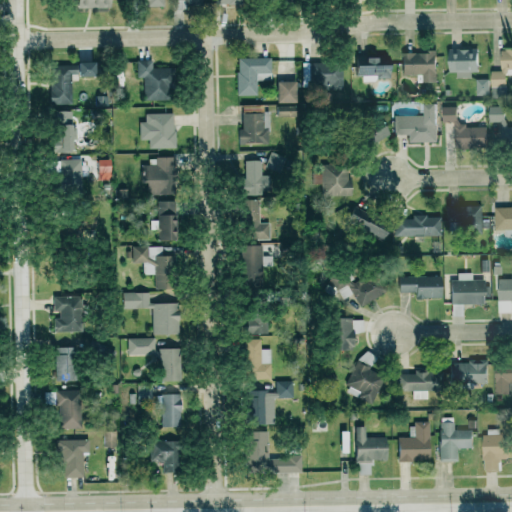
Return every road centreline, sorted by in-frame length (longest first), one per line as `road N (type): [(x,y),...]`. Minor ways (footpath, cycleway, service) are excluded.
road 1 (secondary): [(0,509),(511,497)]
road 2 (residential): [(26,509),(17,0)]
road 3 (residential): [(17,35),(300,34),(383,19),(511,17)]
road 4 (residential): [(217,505),(205,36)]
road 5 (residential): [(391,178),(511,176)]
